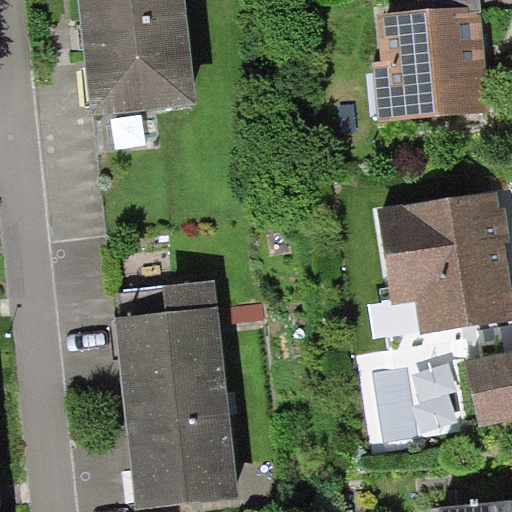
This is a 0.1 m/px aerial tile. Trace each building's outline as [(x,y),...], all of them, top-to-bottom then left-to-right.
[(175,0),(82,0),(95,114),(156,107),(187,103),(175,0)] [(416,0),(418,17),(477,12),(483,12),(481,0),(416,0)] [(418,17),(386,20),(394,116),(485,108),(477,12),(418,17)] [(156,107),(95,114),(110,241),(170,235),(156,107)] [(511,307),(496,196),(385,212),(398,307),(420,304),(424,330),(511,317),(511,307)] [(170,235),(110,241),(117,300),(177,293),(170,235)] [(177,293),(117,300),(141,511),(232,500),(208,289),(177,293)] [(511,358),(469,367),(481,426),(511,420),(511,358)] [(511,511),(511,503),(438,508),(438,511),(511,511)]
